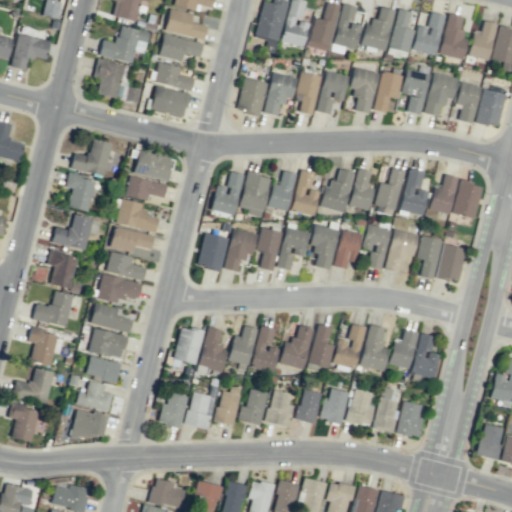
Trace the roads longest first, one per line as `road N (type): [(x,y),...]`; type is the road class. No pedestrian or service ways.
road 1 (residential): [(108,511),(239,0)]
road 2 (tertiary): [(511,162),(432,142),(202,138),(0,94)]
road 3 (tertiary): [(423,471),(312,453),(0,459)]
road 4 (secondary): [(511,129),(423,471)]
road 5 (tertiary): [(0,315),(81,0)]
road 6 (residential): [(461,317),(374,301),(163,300)]
road 7 (secondary): [(434,511),(511,229)]
